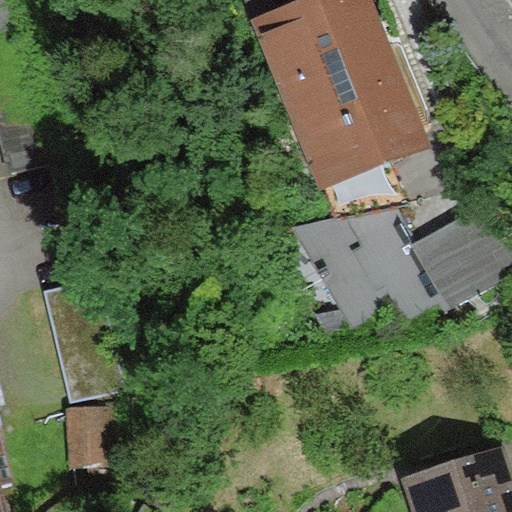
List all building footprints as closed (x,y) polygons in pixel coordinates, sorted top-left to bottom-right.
[(7,0),(0,0),(0,129),(7,162),(63,150),(48,81),(26,86),(7,0)] [(297,0),(243,0),(322,193),(384,162),(425,142),(362,0),(346,0),(304,16),(297,0)] [(397,207),(384,162),(322,193),(335,220),(397,207)] [(335,220),(293,229),(355,332),(403,310),(409,327),(452,298),(462,313),(502,283),(475,221),(461,192),(397,207),(335,220)] [(511,209),(508,204),(475,221),(502,283),(511,277),(511,209)] [(101,279),(45,293),(72,405),(128,392),(101,279)] [(0,430),(0,511),(1,511),(0,505),(0,488),(15,485),(2,430),(0,430)] [(511,511),(511,480),(498,437),(404,467),(418,511),(511,511)]
